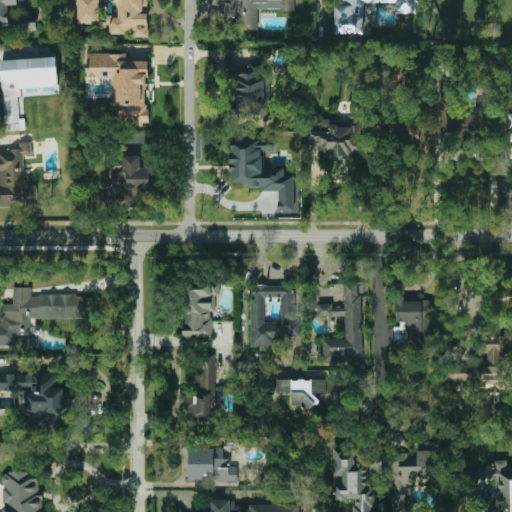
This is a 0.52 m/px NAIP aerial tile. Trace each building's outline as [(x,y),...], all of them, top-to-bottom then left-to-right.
[(0,0),(0,30),(25,29),(24,23),(9,24),(8,5),(23,4),(23,0),(0,0)] [(110,33),(132,33),(132,36),(149,36),(148,13),(147,13),(147,0),(76,0),(77,24),(96,24),(95,7),(100,7),(99,0),(117,0),(118,17),(109,17),(110,33)] [(224,0),(225,17),(230,17),(230,29),(258,29),(258,9),(295,9),(295,0),(224,0)] [(338,0),(339,1),(335,1),(335,33),(363,33),(363,3),(395,2),(395,13),(418,13),(417,0),(338,0)] [(87,77),(112,78),(112,105),(121,106),(121,122),(147,122),(148,61),(127,60),(127,53),(87,53),(87,77)] [(59,94),(57,57),(1,60),(5,131),(25,130),(23,96),(59,94)] [(231,115),(271,113),(270,79),(258,80),(258,65),(230,66),(231,115)] [(309,128),(309,143),(320,144),(320,157),(360,158),(361,121),(319,120),(319,128),(309,128)] [(24,156),(32,155),(32,142),(20,142),(20,148),(0,149),(0,206),(38,205),(37,186),(25,186),(24,156)] [(295,210),(294,175),(283,175),(283,166),(264,166),(264,151),(273,151),(273,142),(231,142),(231,182),(249,182),(249,186),(261,186),(261,191),(278,191),(278,210),(295,210)] [(150,167),(140,167),(140,156),(123,156),(123,172),(111,172),(111,186),(107,186),(107,205),(136,205),(135,189),(150,189),(150,167)] [(362,358),(361,282),(344,282),(344,305),(318,305),(318,316),(345,316),(346,338),(323,339),(323,359),(362,358)] [(185,337),(212,337),(212,317),(215,317),(215,296),(220,296),(219,285),(184,286),(185,337)] [(250,346),(285,346),(285,336),(298,336),(298,285),(250,285),(250,346)] [(94,318),(94,295),(32,295),(32,287),(13,287),(13,304),(3,304),(3,322),(0,322),(0,345),(16,345),(16,334),(30,334),(30,318),(94,318)] [(394,342),(418,341),(418,343),(431,342),(429,300),(396,301),(397,327),(394,327),(394,342)] [(508,340),(480,340),(480,353),(487,353),(487,364),(480,364),(479,378),(502,379),(503,358),(508,358),(508,340)] [(216,409),(216,356),(199,356),(199,388),(187,388),(187,417),(197,417),(197,424),(211,424),(211,409),(216,409)] [(448,381),(474,381),(474,365),(447,366),(448,381)] [(0,391),(25,391),(25,416),(63,416),(63,373),(0,373),(0,391)] [(327,379),(276,379),(276,393),(291,393),(291,406),(319,406),(319,394),(327,394),(327,379)] [(189,480),(237,481),(237,467),(228,466),(229,459),(223,459),(223,448),(189,448),(189,480)] [(353,511),(373,511),(373,487),(368,487),(368,462),(356,462),(355,448),(333,449),(334,476),(343,476),(343,483),(336,483),(336,500),(353,500),(353,511)] [(393,452),(393,473),(400,473),(400,484),(414,484),(414,475),(435,475),(435,452),(393,452)] [(511,511),(511,465),(507,465),(507,460),(489,460),(489,480),(496,481),(495,510),(493,509),(493,511),(511,511)] [(43,511),(43,495),(38,495),(38,472),(3,472),(3,511),(43,511)] [(387,511),(405,511),(401,491),(384,495),(387,511)]
